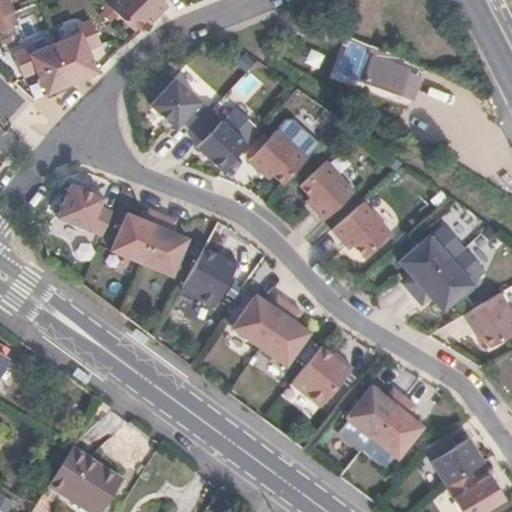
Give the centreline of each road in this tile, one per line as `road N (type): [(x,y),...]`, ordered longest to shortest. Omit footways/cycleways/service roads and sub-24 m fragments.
road 1 (residential): [(71,124),(138,172),(259,224),(330,302),(453,377),(511,443)]
road 2 (secondary): [(0,275),(328,511)]
road 3 (residential): [(71,124),(163,35),(248,0)]
